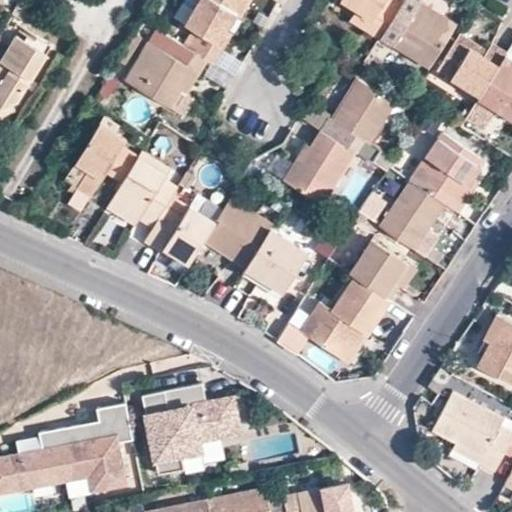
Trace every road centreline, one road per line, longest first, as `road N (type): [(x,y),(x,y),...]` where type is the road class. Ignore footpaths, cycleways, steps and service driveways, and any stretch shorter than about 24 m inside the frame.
road 1 (residential): [(0,236),(207,333),(361,436)]
road 2 (residential): [(361,436),(511,220)]
road 3 (unknown): [(123,0),(0,215)]
